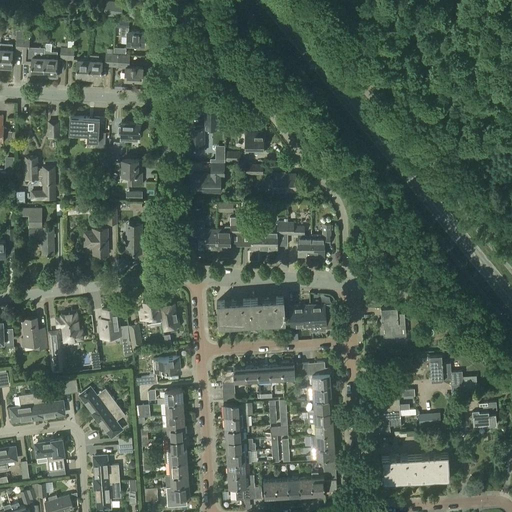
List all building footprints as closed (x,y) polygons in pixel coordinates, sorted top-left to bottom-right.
[(106,0),(104,15),(121,17),(123,3),(106,0)] [(128,3),(126,16),(135,18),(137,4),(128,3)] [(118,19),(117,25),(121,25),(120,35),(127,35),(127,43),(144,44),(145,31),(129,30),(130,26),(129,26),(129,20),(118,19)] [(22,50),(21,62),(31,63),(31,67),(29,67),(28,75),(36,76),(36,73),(43,74),(45,50),(45,47),(28,46),(28,44),(29,38),(26,38),(23,38),(22,50)] [(0,42),(0,65),(11,66),(12,43),(0,42)] [(45,50),(43,74),(50,74),(50,76),(57,77),(58,69),(56,69),(57,50),(45,50)] [(112,53),(111,65),(125,66),(125,78),(142,79),(143,67),(129,66),(129,54),(112,53)] [(89,59),(88,76),(101,77),(102,60),(99,60),(100,54),(90,54),(90,59),(89,59)] [(76,58),(75,76),(88,76),(89,59),(76,58)] [(89,118),(89,117),(70,115),(69,133),(87,134),(87,141),(86,147),(97,147),(105,148),(105,132),(99,131),(99,119),(89,118)] [(187,126),(187,152),(204,152),(204,129),(217,129),(217,118),(205,118),(205,126),(187,126)] [(58,121),(49,121),(49,137),(58,137),(58,121)] [(121,121),(121,134),(140,135),(141,122),(121,121)] [(245,132),(245,153),(263,153),(264,132),(245,132)] [(114,141),(113,157),(124,157),(124,142),(114,141)] [(5,168),(4,176),(12,177),(14,157),(5,156),(5,168)] [(36,156),(26,156),(26,178),(37,178),(37,174),(43,174),(43,190),(31,190),(31,198),(44,198),(44,199),(54,198),(54,165),(43,165),(43,167),(36,168),(36,156)] [(122,158),(121,174),(129,174),(129,182),(142,182),(142,158),(122,158)] [(190,173),(190,192),(220,192),(220,176),(224,176),(224,163),(211,163),(211,173),(190,173)] [(262,164),(246,164),(246,173),(262,173),(262,164)] [(273,173),(273,191),(296,191),(296,173),(273,173)] [(78,194),(74,194),(74,200),(83,199),(83,194),(82,194),(81,190),(78,190),(78,194)] [(75,206),(69,206),(69,211),(75,210),(75,208),(94,207),(93,202),(75,203),(75,206)] [(116,203),(107,203),(108,222),(116,222),(116,203)] [(20,207),(20,215),(28,215),(28,225),(42,225),(42,207),(20,207)] [(217,228),(217,250),(230,250),(230,232),(235,232),(235,234),(241,234),(241,221),(241,216),(230,216),(230,225),(225,225),(225,228),(217,228)] [(193,221),(193,239),(199,239),(199,249),(217,250),(217,228),(205,228),(205,221),(193,221)] [(241,221),(241,234),(251,234),(251,250),(264,250),(264,228),(252,228),(252,222),(241,221)] [(264,228),(264,250),(277,250),(277,234),(288,234),(288,222),(277,222),(277,229),(264,228)] [(288,222),(288,234),(293,234),(293,235),(298,235),(298,256),(311,256),(311,235),(304,235),(304,230),(302,230),(302,225),(294,225),(294,222),(288,222)] [(126,231),(126,251),(132,251),(132,252),(141,252),(142,223),(136,223),(136,231),(126,231)] [(311,235),(311,256),(324,256),(324,244),(330,244),(330,223),(323,223),(323,229),(311,229),(311,235)] [(28,227),(28,238),(42,238),(42,255),(54,254),(53,225),(41,226),(41,227),(28,227)] [(93,230),(84,230),(84,244),(93,244),(93,253),(107,253),(107,227),(93,228),(93,230)] [(284,296),(217,301),(218,325),(285,320),(284,296)] [(143,306),(138,307),(140,319),(146,318),(146,323),(161,321),(162,321),(159,307),(158,299),(142,301),(143,306)] [(166,306),(159,307),(162,321),(161,321),(162,327),(178,324),(174,303),(166,304),(166,306)] [(334,314),(325,315),(324,303),(309,304),(311,323),(311,332),(327,331),(327,329),(335,329),(334,314)] [(289,305),(289,312),(290,327),(296,326),(296,324),(311,323),(309,304),(289,305)] [(397,306),(380,307),(382,324),(384,324),(385,336),(394,335),(394,333),(402,333),(401,325),(405,325),(404,309),(397,309),(397,306)] [(103,322),(98,322),(100,336),(120,334),(121,342),(129,341),(127,325),(119,326),(117,307),(101,309),(103,322)] [(77,314),(56,316),(57,325),(62,325),(62,332),(63,332),(64,340),(83,338),(82,329),(79,329),(77,314)] [(24,337),(20,338),(21,346),(33,344),(34,348),(46,347),(44,328),(37,329),(35,316),(21,318),(24,337)] [(2,321),(0,320),(0,346),(13,346),(12,332),(2,333),(2,321)] [(140,322),(129,324),(133,348),(136,347),(135,344),(143,343),(140,322)] [(62,330),(52,331),(54,341),(64,339),(62,330)] [(60,341),(49,342),(51,364),(52,372),(64,371),(62,352),(60,341)] [(441,354),(429,355),(431,380),(450,379),(451,391),(476,389),(475,374),(462,375),(462,370),(450,371),(450,362),(442,363),(441,354)] [(150,375),(137,377),(137,384),(157,382),(156,372),(181,369),(179,355),(152,358),(154,371),(150,372),(150,375)] [(314,362),(309,362),(310,374),(312,374),(313,387),(331,385),(330,374),(331,374),(331,368),(325,369),(325,361),(315,362),(314,362)] [(294,363),(282,364),(282,378),(295,377),(294,363)] [(282,364),(270,365),(271,379),(282,378),(282,364)] [(258,365),(246,366),(246,380),(258,380),(258,365)] [(270,365),(258,365),(258,380),(271,379),(270,365)] [(233,371),(221,371),(222,382),(222,388),(235,387),(234,381),(246,380),(246,366),(233,367),(233,371)] [(75,378),(69,379),(71,392),(77,391),(75,378)] [(69,379),(63,380),(64,393),(71,392),(69,379)] [(313,391),(307,392),(307,399),(314,399),(331,397),(331,385),(313,387),(313,391)] [(88,386),(80,393),(81,395),(80,396),(89,407),(90,410),(92,414),(94,416),(112,401),(103,388),(96,394),(91,388),(90,388),(88,386)] [(165,397),(158,397),(158,402),(165,402),(183,401),(182,388),(165,389),(165,397)] [(51,392),(35,394),(38,418),(40,417),(44,417),(44,416),(47,415),(61,413),(61,412),(64,411),(62,401),(60,401),(59,400),(52,401),(51,392)] [(12,408),(10,408),(11,419),(14,418),(14,420),(28,418),(31,418),(31,419),(35,418),(38,418),(35,394),(18,397),(20,405),(12,406),(12,408)] [(399,394),(377,395),(378,410),(400,409),(399,394)] [(331,397),(314,399),(314,411),(332,410),(331,397)] [(477,397),(464,398),(465,409),(471,409),(473,426),(496,424),(495,413),(497,413),(496,401),(478,402),(477,397)] [(112,401),(94,416),(95,418),(98,421),(99,420),(101,423),(109,434),(110,433),(112,435),(120,429),(119,427),(120,426),(115,420),(122,415),(112,401)] [(183,401),(165,402),(166,414),(184,413),(183,401)] [(246,401),(223,403),(224,415),(247,414),(246,401)] [(400,409),(378,410),(380,431),(390,431),(389,425),(401,424),(400,409)] [(335,417),(333,417),(332,410),(314,411),(308,411),(308,418),(304,418),(305,423),(315,423),(333,422),(336,421),(335,417)] [(184,413),(166,414),(167,426),(185,425),(184,413)] [(247,414),(224,415),(225,427),(248,426),(247,414)] [(333,422),(315,423),(316,434),(334,433),(333,422)] [(185,425),(167,426),(168,438),(185,437),(185,425)] [(248,426),(225,427),(226,439),(243,438),(243,430),(248,430),(248,426)] [(316,434),(311,435),(311,447),(334,445),(334,433),(316,434)] [(185,437),(168,438),(169,450),(186,449),(185,437)] [(252,437),(243,438),(226,439),(226,451),(251,450),(255,449),(255,442),(253,442),(252,437)] [(37,444),(34,444),(36,455),(38,454),(39,456),(46,455),(48,470),(64,468),(62,454),(63,454),(61,438),(51,439),(51,440),(37,442),(37,444)] [(131,442),(116,444),(117,452),(132,451),(131,442)] [(311,454),(307,455),(307,460),(335,458),(334,445),(311,447),(311,454)] [(0,469),(7,469),(6,460),(14,459),(13,458),(16,457),(14,447),(12,447),(12,446),(0,447),(0,469)] [(169,450),(164,450),(164,462),(169,462),(187,460),(186,449),(169,450)] [(251,450),(226,451),(227,463),(245,462),(251,462),(251,450)] [(448,451),(381,455),(383,479),(450,475),(448,451)] [(94,475),(93,475),(93,479),(93,481),(117,480),(120,480),(118,463),(116,463),(107,464),(106,457),(105,457),(105,454),(94,455),(94,457),(93,458),(94,471),(94,475)] [(26,460),(20,461),(22,478),(28,477),(26,460)] [(187,460),(169,462),(170,474),(188,472),(187,460)] [(245,462),(227,463),(228,475),(246,474),(245,462)] [(318,471),(311,471),(312,476),(313,494),(313,496),(317,496),(317,497),(326,496),(325,490),(337,490),(336,478),(336,472),(324,473),(324,475),(318,476),(318,471)] [(188,472),(170,474),(171,486),(189,485),(188,472)] [(246,474),(228,475),(229,487),(235,487),(236,499),(244,498),(243,487),(249,486),(254,486),(254,473),(246,474)] [(312,476),(300,477),(301,495),(313,494),(312,476)] [(300,477),(288,478),(289,495),(301,495),(300,477)] [(276,478),(263,479),(265,497),(277,496),(276,478)] [(288,478),(276,478),(277,496),(289,495),(288,478)] [(117,480),(93,481),(93,484),(94,484),(94,488),(95,488),(95,491),(96,505),(98,505),(98,508),(108,507),(108,504),(110,504),(109,497),(118,496),(121,496),(120,480),(117,480)] [(47,482),(38,482),(40,496),(48,496),(47,482)] [(189,485),(171,486),(166,486),(167,505),(187,504),(186,497),(190,497),(189,485)] [(33,487),(26,489),(29,497),(36,495),(33,487)] [(26,489),(20,491),(24,503),(30,501),(29,497),(26,489)] [(49,500),(44,501),(47,511),(57,511),(73,507),(69,494),(57,497),(56,494),(48,497),(49,500)] [(18,502),(10,505),(12,509),(12,511),(26,511),(25,505),(20,507),(18,502)] [(5,511),(0,511),(12,511),(12,509),(10,503),(3,505),(5,511)]
